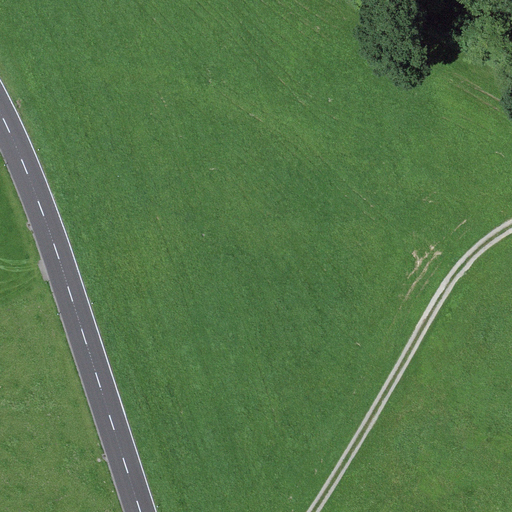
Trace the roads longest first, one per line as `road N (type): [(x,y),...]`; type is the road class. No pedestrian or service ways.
road 1 (tertiary): [(0,113),(57,254),(140,511)]
road 2 (track): [(313,511),(454,277),(511,227)]
